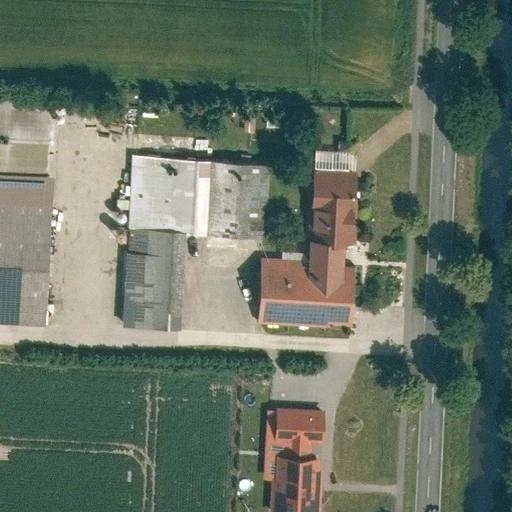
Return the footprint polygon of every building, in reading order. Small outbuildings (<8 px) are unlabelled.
[(0,95),(0,164),(56,167),(59,99),(0,95)] [(276,159),(138,150),(133,226),(195,230),(272,234),(276,159)] [(0,171),(0,316),(54,320),(63,175),(0,171)] [(355,205),(357,174),(310,171),(308,202),(311,202),(351,204),(355,205)] [(349,237),(351,204),(311,202),(309,235),(342,237),(349,237)] [(189,324),(195,230),(133,226),(127,320),(189,324)] [(342,237),(309,235),(308,261),(341,263),(342,237)] [(308,261),(266,256),(263,320),(359,325),(347,263),(341,263),(308,261)] [(270,479),(268,511),(320,511),(322,466),(319,466),(320,454),(312,454),(313,441),(323,441),(324,407),(277,405),(276,409),(267,409),(264,478),(270,479)]
